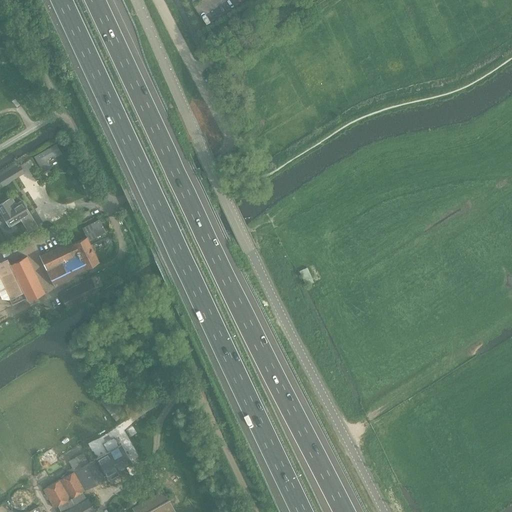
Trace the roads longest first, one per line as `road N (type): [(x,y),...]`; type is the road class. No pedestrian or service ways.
road 1 (unclassified): [(383,511),(250,252),(136,0)]
road 2 (motorway): [(341,511),(94,0)]
road 3 (motorway): [(61,0),(301,511)]
road 4 (residential): [(126,200),(226,138),(157,0)]
road 5 (residential): [(126,200),(103,194),(11,0)]
road 6 (track): [(195,382),(151,299),(160,281),(249,220)]
road 7 (unclassified): [(255,511),(195,382)]
road 8 (track): [(307,0),(191,67)]
